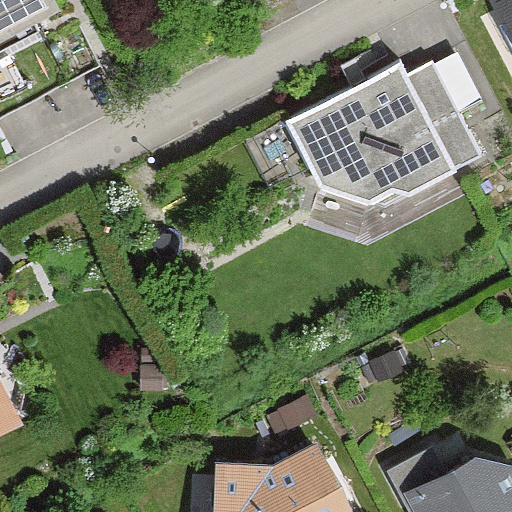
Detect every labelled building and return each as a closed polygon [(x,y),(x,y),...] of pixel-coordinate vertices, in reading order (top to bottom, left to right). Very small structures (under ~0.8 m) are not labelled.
[(0,0),(0,37),(59,6),(55,0),(0,0)] [(511,0),(497,0),(511,29),(511,0)] [(395,59),(288,116),(321,177),(366,193),(387,182),(405,191),(479,152),(430,61),(404,75),(395,59)] [(0,422),(16,415),(0,384),(0,422)] [(306,394),(277,409),(287,428),(316,412),(306,394)] [(353,511),(315,438),(271,461),(216,459),(212,511),(353,511)] [(416,505),(419,511),(511,511),(511,460),(472,451),(443,465),(433,444),(384,468),(405,511),(416,505)]
